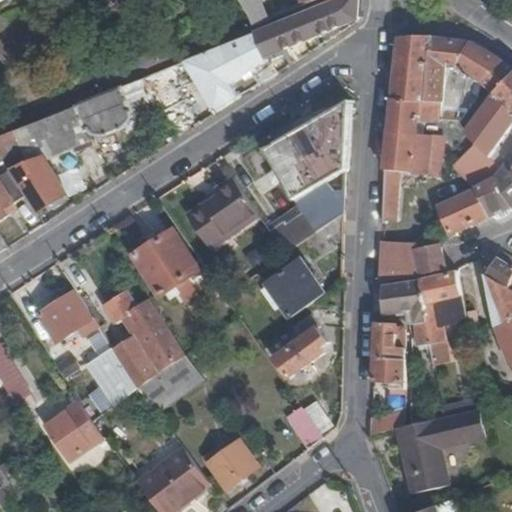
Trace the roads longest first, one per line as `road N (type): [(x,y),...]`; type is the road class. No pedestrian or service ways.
road 1 (residential): [(371,38),(30,254),(0,284)]
road 2 (residential): [(371,38),(357,442)]
